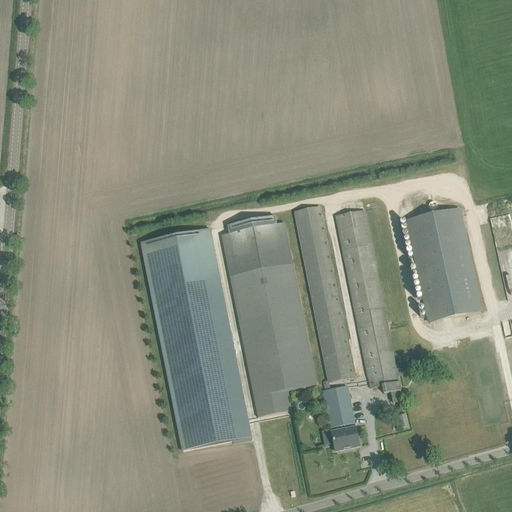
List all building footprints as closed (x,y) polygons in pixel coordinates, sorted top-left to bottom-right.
[(376,202),(367,204),(368,211),(377,210),(376,202)] [(325,390),(330,389),(329,384),(355,379),(321,208),(295,213),(295,215),(294,215),(327,383),(323,383),(325,390)] [(428,325),(483,313),(461,210),(405,222),(428,325)] [(382,387),(384,395),(391,394),(393,404),(403,402),(398,378),(402,377),(401,369),(397,370),(365,211),(335,217),(368,380),(370,390),(382,387)] [(230,235),(222,237),(230,278),(258,419),(292,412),(288,392),(317,386),(315,377),(293,265),(285,224),(277,226),(275,218),(273,219),(234,227),(228,228),(230,235)] [(148,244),(142,245),(143,250),(183,453),(252,439),(212,236),(211,231),(207,232),(148,244)] [(331,429),(355,424),(348,388),(324,393),(331,429)] [(405,415),(404,410),(398,411),(399,416),(397,417),(400,429),(410,427),(406,415),(405,415)] [(335,453),(360,448),(356,428),(332,433),(335,453)]
